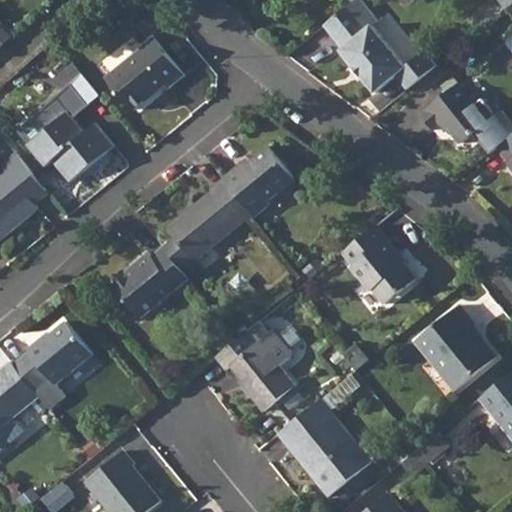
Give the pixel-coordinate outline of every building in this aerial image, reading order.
[(354,0),(327,22),(347,46),(344,48),(378,90),(400,73),(410,65),(409,65),(375,24),(381,19),(365,0),(354,0)] [(511,0),(499,0),(506,8),(507,7),(511,3),(511,0)] [(160,36),(109,75),(122,93),(126,90),(139,107),(170,82),(174,87),(190,74),(160,36)] [(409,65),(410,65),(400,73),(410,86),(440,62),(429,49),(409,65)] [(70,90),(78,83),(95,105),(105,97),(88,75),(79,65),(61,80),(70,90)] [(423,96),(431,105),(451,89),(443,80),(423,96)] [(431,105),(421,114),(434,130),(442,123),(449,131),(453,128),(465,142),(476,132),(493,152),(500,147),(511,136),(511,117),(504,108),(498,114),(484,97),(477,102),(460,82),(451,89),(431,105)] [(95,105),(78,83),(70,90),(34,118),(45,132),(32,143),(49,163),(56,158),(73,179),(119,143),(102,123),(90,132),(78,118),(95,105)] [(511,136),(500,147),(511,161),(511,136)] [(242,165),(227,176),(256,212),(258,215),(273,203),(271,200),(298,177),(272,145),(244,168),(242,165)] [(51,190),(18,151),(5,162),(10,167),(0,175),(0,230),(14,220),(17,225),(41,206),(36,201),(51,190)] [(180,236),(168,246),(186,269),(198,259),(256,212),(227,176),(213,188),(215,191),(195,207),(196,210),(174,228),(180,236)] [(381,224),(348,250),(359,263),(356,265),(376,290),(379,288),(390,302),(421,276),(408,261),(405,263),(398,253),(401,250),(381,224)] [(168,246),(156,256),(152,252),(137,264),(138,266),(117,284),(144,318),(193,278),(186,269),(168,246)] [(198,259),(186,269),(193,278),(205,268),(198,259)] [(463,304),(420,339),(459,387),(499,355),(475,325),(478,323),(463,304)] [(242,337),(218,355),(229,369),(234,365),(247,381),(244,384),(266,411),(298,386),(283,367),(294,359),(295,349),(281,333),(274,332),(263,320),(242,337)] [(33,352),(17,364),(44,396),(53,408),(69,395),(61,384),(97,354),(70,321),(46,341),(44,338),(31,349),(33,352)] [(17,364),(15,362),(0,373),(0,432),(44,396),(17,364)] [(511,374),(483,398),(511,434),(511,374)] [(323,399),(281,433),(331,494),(373,459),(323,399)] [(126,449),(87,479),(113,511),(144,511),(162,498),(149,481),(147,482),(142,476),(143,474),(134,462),(135,460),(126,449)] [(422,449),(403,463),(413,475),(432,461),(422,449)] [(408,511),(391,490),(364,511),(408,511)]
